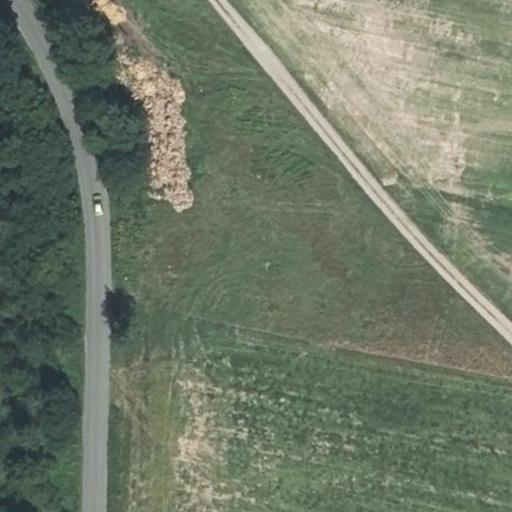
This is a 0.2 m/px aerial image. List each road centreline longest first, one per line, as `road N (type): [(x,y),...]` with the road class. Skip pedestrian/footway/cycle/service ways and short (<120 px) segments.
road 1 (unclassified): [(14,0),(69,102),(95,210),(92,511)]
road 2 (track): [(511,334),(439,264),(215,0)]
